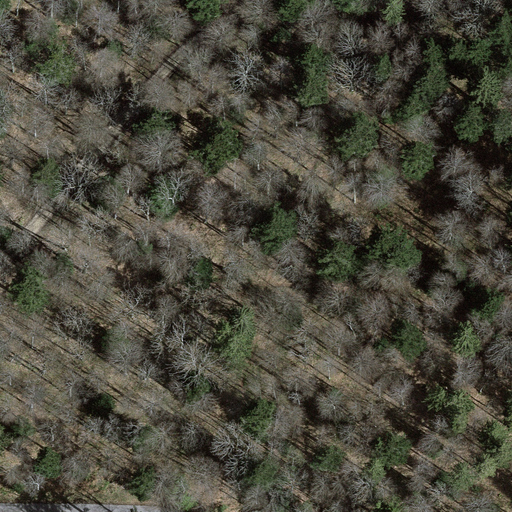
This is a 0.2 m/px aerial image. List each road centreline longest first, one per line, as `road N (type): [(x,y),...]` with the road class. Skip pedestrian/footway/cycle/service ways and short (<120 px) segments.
road 1 (track): [(0,332),(245,289),(458,309),(511,305)]
road 2 (track): [(263,0),(182,53),(0,262)]
road 3 (track): [(165,0),(0,14)]
